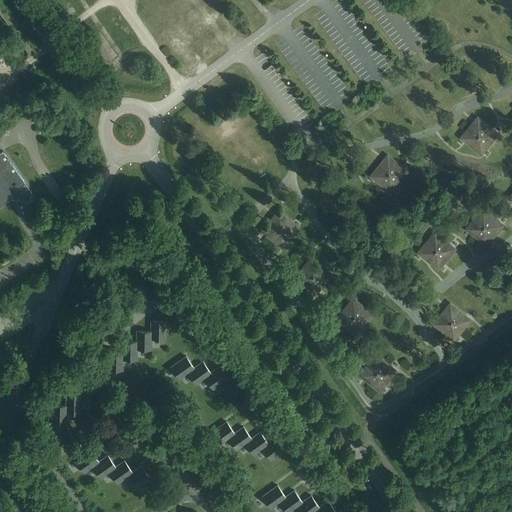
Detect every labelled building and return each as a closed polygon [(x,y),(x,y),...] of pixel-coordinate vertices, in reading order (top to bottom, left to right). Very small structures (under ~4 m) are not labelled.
[(186,43),(216,22),(209,11),(215,6),(210,0),(160,0),(158,2),(186,43)] [(222,2),(217,5),(222,15),(227,13),(222,2)] [(206,39),(217,33),(214,29),(204,34),(206,39)] [(311,47),(321,41),(318,36),(308,43),(311,47)] [(469,127),(479,135),(488,125),(478,117),(469,127)] [(479,135),(490,144),(498,133),(488,125),(479,135)] [(479,135),(469,127),(461,137),(471,146),(479,135)] [(490,144),(479,135),(471,146),(481,154),(490,144)] [(0,204),(11,197),(11,198),(13,198),(29,201),(31,190),(2,150),(0,151),(0,204)] [(379,165),(389,173),(398,163),(387,155),(379,165)] [(86,158),(82,161),(88,170),(92,167),(86,158)] [(398,163),(389,173),(400,182),(408,171),(398,163)] [(381,184),(389,173),(379,165),(371,175),(381,184)] [(389,173),(381,184),(392,192),(400,182),(389,173)] [(474,218),(485,226),(493,216),(483,208),(474,218)] [(280,228),(288,218),(278,210),(270,220),(280,228)] [(485,226),(495,235),(503,224),(493,216),(485,226)] [(288,218),(280,228),(290,237),(299,226),(288,218)] [(485,226),(474,218),(466,228),(476,237),(485,226)] [(280,228),(270,220),(261,231),(272,239),(280,228)] [(485,226),(476,237),(487,245),(495,235),(485,226)] [(280,228),(272,239),(282,247),(290,237),(280,228)] [(426,242),(437,250),(445,240),(435,231),(426,242)] [(437,250),(447,258),(455,248),(445,240),(437,250)] [(437,250),(426,242),(418,252),(428,260),(437,250)] [(447,258),(437,250),(428,260),(439,269),(447,258)] [(302,267),(313,275),(321,265),(311,257),(302,267)] [(321,265),(313,275),(323,284),(331,273),(321,265)] [(313,275),(302,267),(294,277),(304,286),(313,275)] [(323,284),(313,275),(304,286),(315,294),(323,284)] [(345,308),(355,316),(364,306),(353,298),(345,308)] [(442,313),(452,321),(460,311),(450,302),(442,313)] [(355,316),(365,325),(374,314),(364,306),(355,316)] [(355,316),(345,308),(337,318),(347,327),(355,316)] [(452,321),(462,329),(471,319),(460,311),(452,321)] [(452,321),(442,313),(433,323),(444,331),(452,321)] [(365,325),(355,316),(347,327),(357,335),(365,325)] [(151,330),(151,338),(165,339),(165,320),(151,320),(151,330)] [(462,329),(452,321),(444,331),(454,340),(462,329)] [(151,338),(151,330),(137,330),(137,341),(136,349),(150,349),(151,338)] [(136,349),(137,341),(123,340),(122,351),(122,359),(136,359),(136,349)] [(122,359),(122,351),(108,350),(108,369),(122,370),(122,359)] [(378,372),(386,362),(376,353),(367,364),(378,372)] [(187,372),(194,367),(186,356),(170,367),(179,378),(187,372)] [(204,377),(211,372),(203,361),(194,367),(187,372),(196,383),(204,377)] [(378,372),(388,380),(396,370),(386,362),(378,372)] [(370,382),(378,372),(367,364),(359,374),(370,382)] [(221,382),(228,377),(220,366),(211,372),(204,377),(212,388),(221,382)] [(228,377),(221,382),(229,394),(245,383),(236,371),(228,377)] [(378,372),(370,382),(380,391),(388,380),(378,372)] [(80,394),(80,402),(94,402),(94,383),(80,383),(80,394)] [(80,402),(80,394),(66,394),(66,404),(66,412),(80,413),(80,402)] [(66,412),(66,404),(52,404),(52,423),(66,423),(66,412)] [(228,437),(235,433),(226,421),(211,432),(219,444),(228,437)] [(245,442),(251,438),(243,426),(235,433),(228,437),(236,449),(245,442)] [(262,448),(268,443),(260,431),(251,438),(245,442),(253,454),(262,448)] [(268,443),(262,448),(270,459),(285,448),(277,436),(268,443)] [(92,466),(98,461),(90,450),(75,461),(83,472),(92,466)] [(107,455),(98,461),(92,466),(100,477),(109,471),(115,466),(107,455)] [(115,466),(109,471),(117,482),(126,476),(132,471),(124,460),(115,466)] [(132,471),(126,476),(134,487),(149,476),(141,465),(132,471)] [(270,507),(279,501),(286,496),(278,485),(262,496),(270,507)] [(294,490),(286,496),(279,501),(287,511),(296,506),(303,501),(294,490)] [(303,501),(296,506),(300,511),(311,511),(313,511),(319,506),(311,495),(303,501)] [(319,506),(313,511),(335,511),(336,511),(328,500),(319,506)]
